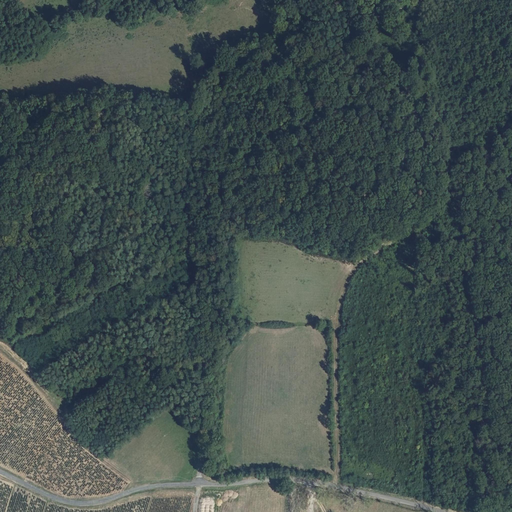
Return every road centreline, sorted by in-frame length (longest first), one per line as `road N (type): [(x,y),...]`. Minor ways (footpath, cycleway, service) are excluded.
road 1 (track): [(198,483),(204,312),(187,212),(191,156),(222,81),(275,42)]
road 2 (unclassified): [(441,511),(278,479),(161,484),(81,503),(0,471)]
road 3 (track): [(334,486),(339,304),(357,265),(388,244)]
road 4 (track): [(138,488),(87,447),(0,344)]
road 5 (track): [(275,42),(412,0)]
